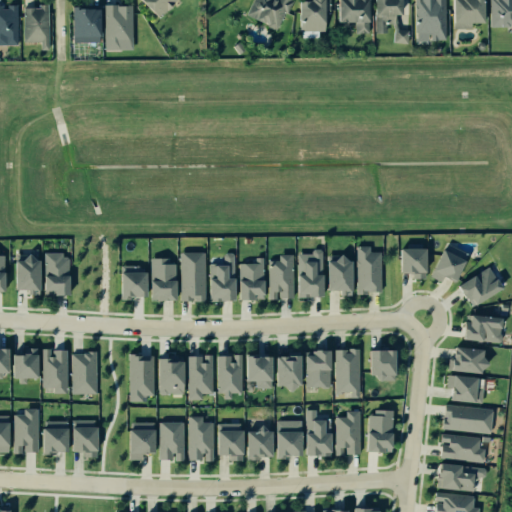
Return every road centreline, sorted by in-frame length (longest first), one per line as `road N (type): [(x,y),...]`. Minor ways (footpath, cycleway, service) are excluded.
road 1 (residential): [(419,331),(389,316),(222,327),(0,318)]
road 2 (residential): [(0,477),(280,486),(410,476)]
road 3 (residential): [(406,511),(419,331)]
